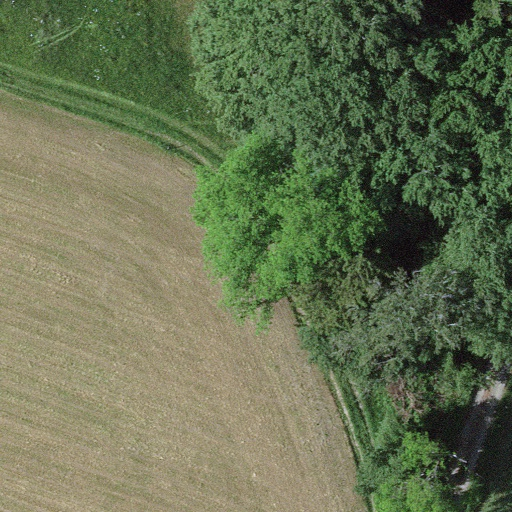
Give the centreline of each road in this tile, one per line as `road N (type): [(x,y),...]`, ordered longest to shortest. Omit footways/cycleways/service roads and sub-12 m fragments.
road 1 (track): [(379,511),(360,440),(236,179),(159,126),(0,75)]
road 2 (track): [(511,363),(451,511)]
